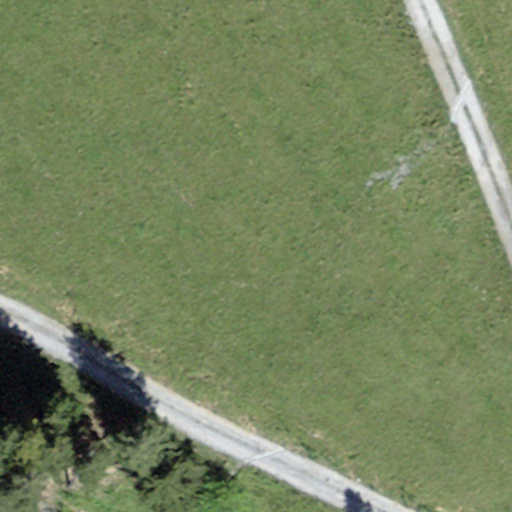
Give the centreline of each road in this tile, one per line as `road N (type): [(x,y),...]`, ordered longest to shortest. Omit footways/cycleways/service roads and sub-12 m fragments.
road 1 (track): [(0,309),(379,511)]
road 2 (track): [(511,223),(423,0)]
